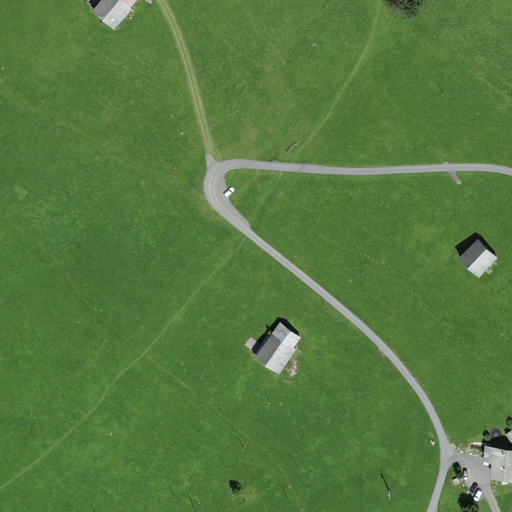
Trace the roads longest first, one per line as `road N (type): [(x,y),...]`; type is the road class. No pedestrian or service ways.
road 1 (track): [(432,511),(448,454),(421,394),(351,317),(216,199),(212,182),(220,169),(246,162),(511,169)]
road 2 (track): [(159,0),(177,93),(220,169)]
